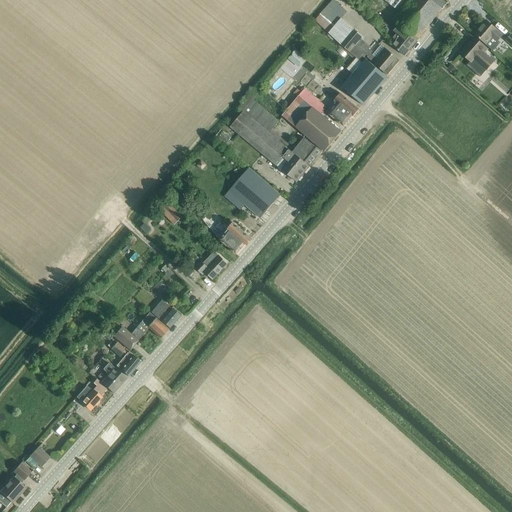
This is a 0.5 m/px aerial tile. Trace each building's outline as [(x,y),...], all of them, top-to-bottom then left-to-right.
[(368,56),(367,58),(387,75),(399,62),(399,61),(384,49),(376,58),(371,53),(372,52),(369,49),(370,47),(362,41),(365,38),(355,29),(354,30),(341,18),(347,12),(333,0),(332,0),(315,20),(328,33),(341,45),(340,45),(360,61),(366,55),(368,56)] [(396,20),(401,24),(418,38),(441,11),(427,0),(383,0),(396,10),(403,0),(411,0),(412,0),(396,20)] [(447,3),(446,3),(442,0),(427,0),(441,11),(447,3)] [(496,42),(502,36),(496,31),(497,30),(486,20),(474,34),(484,43),(490,36),(496,42)] [(404,56),(418,38),(401,24),(395,32),(396,33),(393,38),(397,41),(393,46),(404,56)] [(487,49),(484,46),(474,38),(461,53),(470,61),(467,65),(477,74),(482,67),(486,71),(494,61),(484,53),(487,49)] [(341,87),(363,106),(387,77),(366,59),(341,87)] [(451,64),(447,69),(453,74),(457,69),(451,64)] [(316,89),(325,97),(334,86),(325,79),(316,89)] [(242,111),(243,111),(269,133),(279,121),(253,100),(261,89),(257,86),(239,108),(242,111)] [(321,114),(326,108),(318,101),(318,100),(304,88),(298,95),(321,114)] [(352,116),(358,109),(351,102),(338,92),(332,98),(335,101),(326,111),(329,114),(328,114),(343,126),(352,115),(352,116)] [(334,125),(321,114),(298,95),(281,116),(288,122),(289,121),(324,152),(341,131),(334,125)] [(291,152),(288,150),(289,149),(269,133),(243,111),(242,111),(229,127),(277,166),(283,158),(287,161),(281,169),(296,181),(309,166),(296,155),(292,152),(291,152)] [(428,114),(425,118),(441,134),(445,131),(428,114)] [(309,166),(321,151),(304,137),(292,152),(296,155),(309,166)] [(245,205),(252,211),(260,218),(280,195),(250,169),(230,191),(245,205)] [(233,204),(238,198),(230,191),(225,197),(233,204)] [(245,205),(238,198),(233,204),(240,211),(245,205)] [(167,201),(159,209),(163,214),(167,210),(175,219),(179,214),(167,201)] [(219,233),(226,225),(218,218),(211,227),(219,233)] [(236,254),(245,244),(248,244),(251,240),(250,237),(234,223),(219,240),(236,254)] [(226,264),(214,252),(203,263),(201,261),(195,267),(202,274),(205,271),(212,278),(226,264)] [(180,269),(175,274),(180,279),(185,274),(180,269)] [(172,309),(167,305),(162,300),(151,312),(157,317),(169,328),(180,315),(172,308),(172,309)] [(168,329),(160,322),(149,312),(130,334),(121,326),(113,336),(130,350),(138,340),(136,338),(141,332),(143,334),(148,327),(160,338),(168,329)] [(140,361),(117,341),(114,345),(111,342),(108,346),(120,356),(123,352),(125,354),(115,365),(128,376),(140,361)] [(113,393),(126,378),(108,362),(102,369),(107,374),(100,382),(113,393)] [(90,410),(101,397),(100,396),(107,389),(96,379),(93,383),(96,386),(92,391),(86,386),(76,397),(82,402),(81,402),(90,410)] [(41,466),(50,457),(38,447),(30,456),(41,466)] [(0,491),(0,492),(0,493),(0,503),(5,508),(10,501),(12,503),(25,487),(21,483),(23,480),(31,472),(21,463),(13,471),(17,474),(13,478),(13,477),(0,491)]
